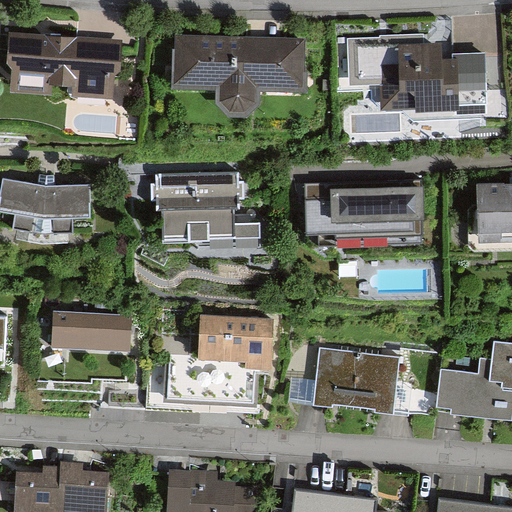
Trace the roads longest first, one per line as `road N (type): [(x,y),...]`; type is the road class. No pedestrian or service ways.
road 1 (residential): [(511,456),(0,422)]
road 2 (residential): [(357,165),(511,158)]
